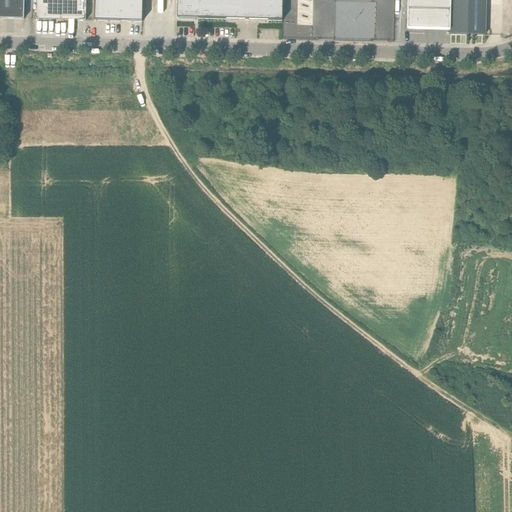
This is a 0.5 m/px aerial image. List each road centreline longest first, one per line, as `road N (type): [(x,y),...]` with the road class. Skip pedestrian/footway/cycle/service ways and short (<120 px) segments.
road 1 (unclassified): [(0,44),(463,54),(511,47)]
road 2 (track): [(134,46),(140,84),(191,176),(326,307),(419,375),(445,359)]
